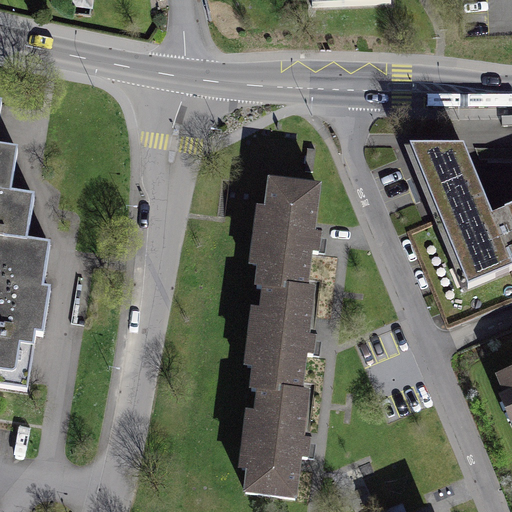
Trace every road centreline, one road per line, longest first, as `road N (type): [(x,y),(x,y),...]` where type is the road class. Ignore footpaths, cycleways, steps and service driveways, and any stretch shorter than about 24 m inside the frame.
road 1 (residential): [(350,88),(353,157),(497,511)]
road 2 (residential): [(181,76),(146,363),(112,511)]
road 3 (tertiary): [(181,76),(0,39)]
road 4 (tertiary): [(350,88),(181,76)]
road 5 (tertiary): [(511,91),(350,88)]
